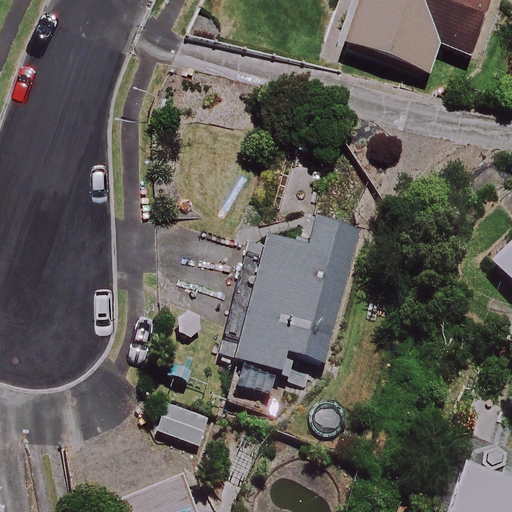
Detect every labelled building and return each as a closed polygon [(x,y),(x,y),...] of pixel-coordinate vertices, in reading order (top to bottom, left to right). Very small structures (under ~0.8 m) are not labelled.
[(486,0),(356,0),(339,52),(424,81),(434,52),(465,63),(486,0)] [(350,241),(308,232),(301,260),(259,250),(231,371),(275,381),(279,363),(320,372),(350,241)] [(511,246),(486,272),(511,298),(511,246)] [(207,423),(161,409),(152,439),(198,452),(207,423)] [(511,511),(511,491),(457,474),(444,511),(511,511)]
